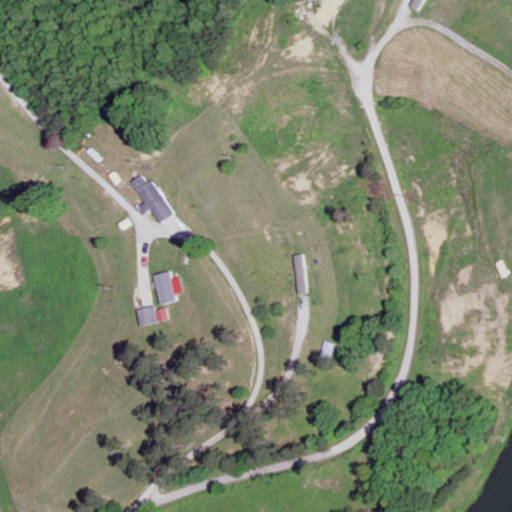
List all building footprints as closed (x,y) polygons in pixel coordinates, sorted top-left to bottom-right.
[(326,0),(312,15),(320,23),(341,0),(326,0)] [(420,11),(424,0),(414,0),(411,7),(420,11)] [(144,204),(138,207),(143,215),(149,211),(159,224),(173,215),(151,181),(146,184),(141,177),(131,184),(144,204)] [(505,278),(511,275),(503,261),(497,264),(505,278)] [(179,279),(171,281),(170,274),(154,277),(161,307),(178,303),(176,297),(183,295),(179,279)] [(141,327),(158,325),(156,309),(138,311),(141,327)]
